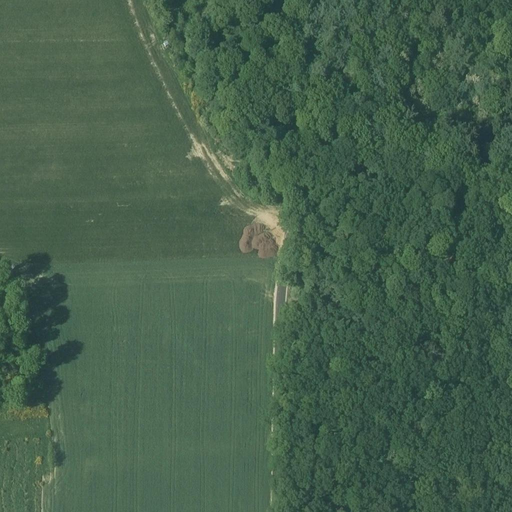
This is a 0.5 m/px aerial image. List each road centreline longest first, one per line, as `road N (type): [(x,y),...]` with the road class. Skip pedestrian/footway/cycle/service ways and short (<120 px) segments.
road 1 (track): [(329,0),(307,84),(283,263),(275,511)]
road 2 (track): [(511,361),(350,317),(325,315),(279,339)]
road 3 (track): [(277,461),(511,504)]
